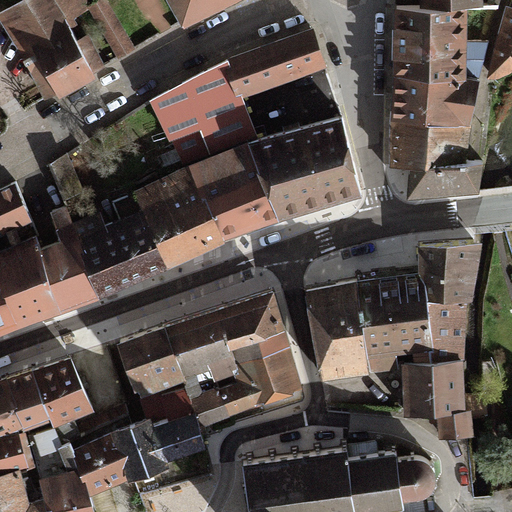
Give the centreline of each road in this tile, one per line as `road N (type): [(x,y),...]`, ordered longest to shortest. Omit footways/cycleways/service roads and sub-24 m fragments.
road 1 (residential): [(0,151),(285,0)]
road 2 (residential): [(284,251),(0,354)]
road 3 (residential): [(348,0),(351,63),(387,223)]
road 4 (residential): [(445,511),(456,504),(449,450),(380,413),(322,419)]
road 5 (residential): [(322,419),(284,251)]
road 6 (residential): [(217,511),(220,455),(234,437),(322,419)]
road 7 (residential): [(387,223),(511,206)]
